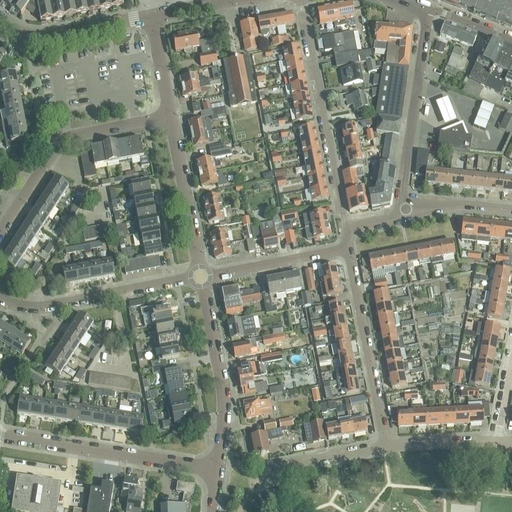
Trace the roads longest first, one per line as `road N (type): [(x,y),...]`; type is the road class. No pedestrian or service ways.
road 1 (residential): [(344,226),(299,0)]
road 2 (residential): [(0,232),(69,136),(171,118)]
road 3 (residential): [(216,467),(0,435)]
road 4 (residential): [(405,213),(426,8)]
road 5 (residential): [(0,297),(41,308),(201,276)]
road 6 (residential): [(385,448),(348,247)]
road 7 (residential): [(216,467),(225,403),(201,276)]
road 8 (residential): [(201,276),(171,118)]
road 9 (residential): [(152,16),(37,38),(0,19)]
road 10 (residential): [(201,276),(348,247)]
road 11 (residential): [(385,448),(262,468)]
